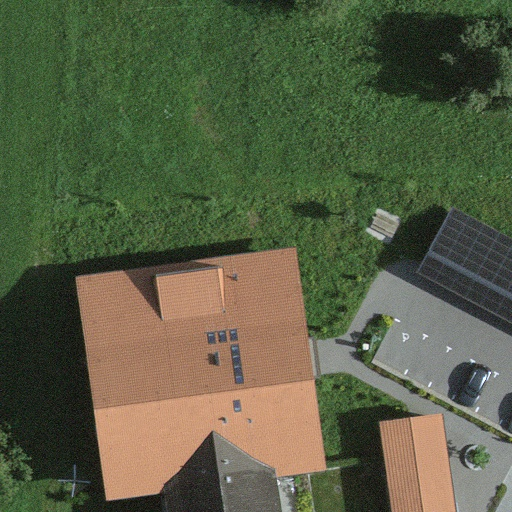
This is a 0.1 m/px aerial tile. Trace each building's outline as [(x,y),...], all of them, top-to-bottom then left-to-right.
[(342,69),(280,78),(299,202),(361,192),(342,69)] [(511,238),(454,208),(418,274),(511,323),(511,238)] [(171,496),(270,482),(320,475),(289,259),(80,288),(111,505),(171,496)] [(452,511),(440,417),(378,425),(388,511),(452,511)] [(274,511),(270,482),(171,496),(173,511),(274,511)]
